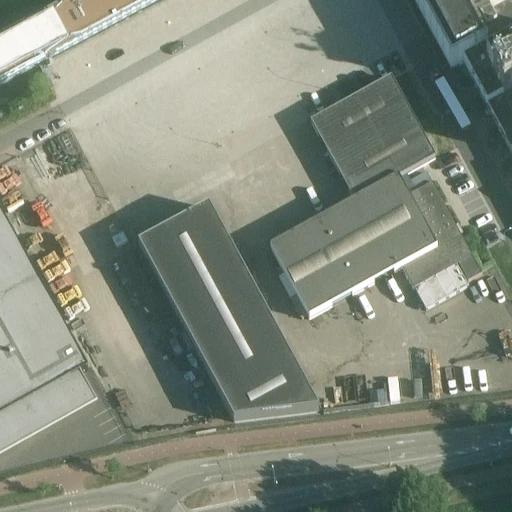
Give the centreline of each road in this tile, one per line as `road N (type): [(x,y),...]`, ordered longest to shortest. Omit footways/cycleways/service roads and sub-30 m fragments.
road 1 (tertiary): [(162,508),(511,440)]
road 2 (unclassified): [(0,145),(265,0)]
road 3 (unclassified): [(511,223),(394,0)]
